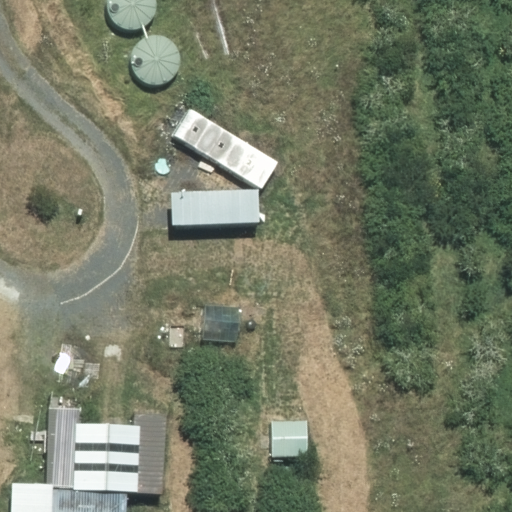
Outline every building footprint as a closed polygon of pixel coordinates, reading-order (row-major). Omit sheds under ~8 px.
[(220,131),(169,42),(137,61),(189,149),(220,131)] [(229,305),(181,303),(180,343),(228,345),(229,305)] [(75,410),(40,409),(38,511),(115,511),(116,498),(73,497),(75,410)] [(159,415),(124,413),(120,495),(154,497),(159,415)] [(307,419),(259,418),(258,466),(305,467),(307,419)]
